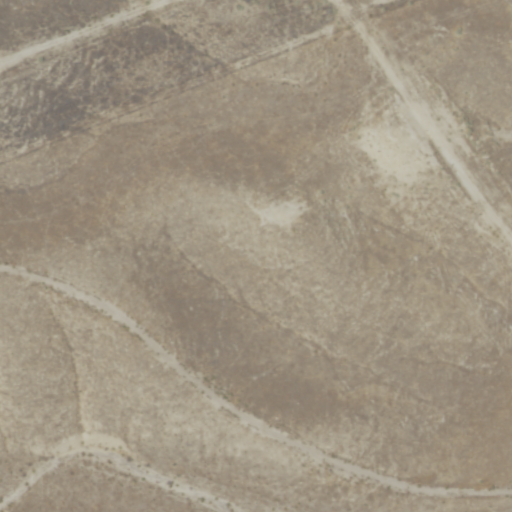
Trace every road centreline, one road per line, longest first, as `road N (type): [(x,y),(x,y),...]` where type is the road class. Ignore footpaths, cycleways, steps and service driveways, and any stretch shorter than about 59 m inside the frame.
road 1 (track): [(0,268),(107,310),(211,399),(282,439),(399,486),(511,492)]
road 2 (track): [(340,0),(511,246)]
